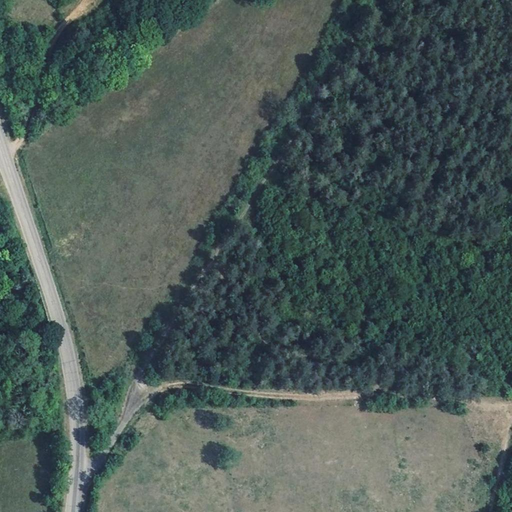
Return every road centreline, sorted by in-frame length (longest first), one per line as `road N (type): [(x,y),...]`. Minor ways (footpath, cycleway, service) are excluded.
road 1 (track): [(76,484),(147,402),(187,383),(270,398),(413,395),(511,409)]
road 2 (unclassified): [(0,143),(34,266),(61,324),(78,441),(74,511)]
road 3 (track): [(4,158),(22,134),(48,51),(86,0)]
